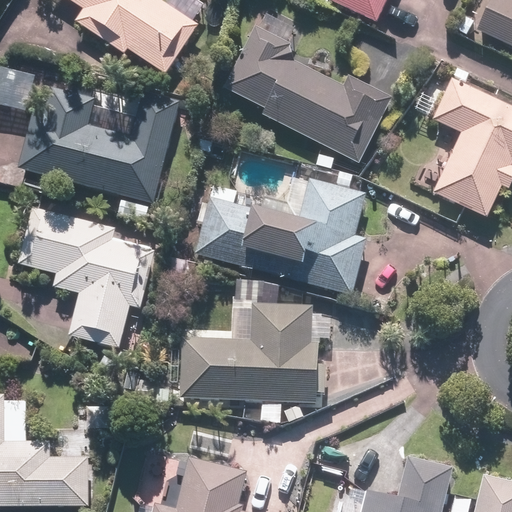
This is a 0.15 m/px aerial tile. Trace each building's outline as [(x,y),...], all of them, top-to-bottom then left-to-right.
[(194,25),(170,9),(156,0),(70,0),(85,10),(75,25),(124,58),(129,50),(170,77),(202,30),(194,25)] [(175,0),(170,9),(194,25),(205,9),(192,0),(175,0)] [(331,0),(330,2),(380,26),(392,0),(331,0)] [(511,0),(498,0),(483,33),(511,46),(511,0)] [(347,91),(284,58),(298,31),(267,15),(228,90),(269,111),(265,118),(362,168),(396,101),(353,78),(347,91)] [(489,221),(504,191),(511,194),(511,192),(511,106),(458,79),(436,122),(463,136),(434,192),(489,221)] [(46,116),(35,114),(20,174),(158,207),(171,152),(152,148),(157,126),(96,111),(99,100),(52,89),(46,116)] [(367,198),(314,183),(303,222),(204,194),(187,254),(354,301),(370,241),(356,237),(367,198)] [(150,206),(119,201),(116,216),(148,221),(150,206)] [(21,257),(35,261),(33,271),(61,277),(58,293),(79,298),(69,339),(124,352),(148,253),(116,245),(119,233),(46,216),(41,240),(26,236),(21,257)] [(312,310),(254,308),(252,343),(181,340),(179,401),(321,406),(323,345),(311,345),(312,310)] [(0,511),(90,511),(90,458),(54,458),(54,442),(30,442),(30,403),(8,403),(8,397),(0,397),(0,511)] [(447,511),(458,469),(411,458),(401,496),(372,489),(366,511),(447,511)] [(249,476),(191,460),(177,509),(158,503),(155,511),(248,511),(240,510),(249,476)] [(511,511),(511,480),(484,473),(474,511),(511,511)]
